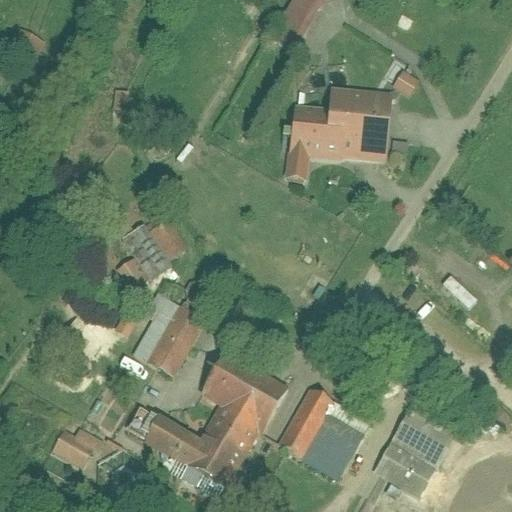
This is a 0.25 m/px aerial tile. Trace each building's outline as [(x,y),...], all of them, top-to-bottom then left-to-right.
[(289,0),(277,23),(301,37),(322,0),(289,0)] [(13,41),(4,60),(29,73),(39,54),(13,41)] [(284,193),(296,193),(297,163),(368,167),(370,113),(329,111),(328,133),(286,131),(285,155),(284,193)] [(114,219),(103,228),(151,290),(178,269),(164,252),(177,242),(157,216),(142,228),(143,230),(131,240),(114,219)] [(203,326),(174,306),(140,357),(169,377),(203,326)] [(170,456),(219,489),(283,391),(223,351),(198,389),(212,399),(189,434),(152,410),(140,427),(174,449),(170,456)] [(357,421),(308,393),(281,439),(319,461),(331,440),(342,446),(357,421)] [(70,439),(55,458),(81,477),(95,457),(70,439)] [(386,478),(402,486),(418,452),(402,445),(386,478)]
